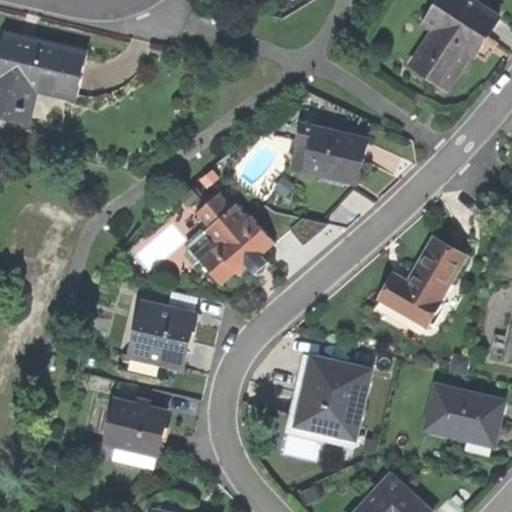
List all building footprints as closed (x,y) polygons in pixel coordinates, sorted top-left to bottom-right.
[(499,20),(467,0),(443,0),(427,25),(437,31),(414,67),(449,90),(469,59),(480,43),(483,45),(499,20)] [(24,41),(1,36),(0,39),(0,120),(38,129),(46,94),(75,100),(85,54),(24,41)] [(368,141),(305,126),(295,167),(359,182),(363,164),(368,141)] [(264,255),(305,219),(276,211),(267,205),(251,218),(238,203),(234,206),(222,191),(198,211),(211,227),(206,231),(206,230),(188,245),(192,249),(189,252),(197,262),(200,260),(222,285),(237,271),(240,275),(250,266),(255,271),(262,265),(268,259),(264,255)] [(382,300),(427,327),(441,304),(439,302),(467,257),(436,238),(414,274),(417,276),(414,281),(411,285),(397,276),(382,300)] [(199,315),(146,303),(133,358),(187,370),(193,344),(199,315)] [(287,430),(356,447),(375,369),(306,352),(299,380),(287,430)] [(509,400),(438,384),(428,428),(499,444),(503,426),(509,400)] [(139,405),(120,401),(110,443),(124,446),(121,458),(157,466),(159,455),(161,455),(166,432),(171,413),(152,409),(153,404),(140,401),(139,405)] [(430,511),(394,476),(357,511),(430,511)]
